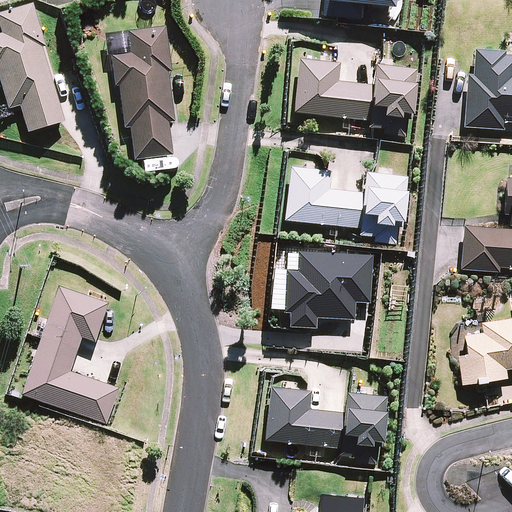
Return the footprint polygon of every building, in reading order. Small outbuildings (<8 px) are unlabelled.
[(358,22),(360,7),(391,11),(392,0),(321,0),(320,18),(358,22)] [(0,35),(0,98),(4,111),(19,106),(28,133),(65,122),(30,6),(0,15),(0,29),(2,35),(0,35)] [(109,58),(112,88),(118,88),(122,129),(129,129),(132,160),(170,156),(167,124),(172,123),(166,72),(169,72),(164,28),(124,33),(126,56),(109,58)] [(471,78),(465,78),(463,129),(502,131),(502,123),(511,123),(511,56),(502,56),(502,53),(473,52),(471,78)] [(336,83),(339,66),(298,61),(292,113),(369,122),(368,129),(381,130),(380,136),(406,139),(415,72),(374,66),(371,87),(336,83)] [(372,241),(396,244),(399,221),(402,222),(408,176),(364,170),(361,192),(328,188),(330,170),(291,165),(285,218),(359,227),(358,234),(372,236),(372,241)] [(511,178),(504,178),(502,216),(507,216),(507,229),(462,227),(459,273),(496,275),(497,270),(511,270),(511,178)] [(370,255),(300,251),(299,269),(289,268),(286,326),(312,327),(313,318),(352,320),(353,301),(368,302),(370,255)] [(61,282),(43,333),(22,392),(106,421),(118,387),(69,369),(82,333),(95,338),(108,299),(61,282)] [(464,356),(456,357),(460,386),(504,380),(503,371),(511,369),(511,320),(480,325),(481,333),(461,336),(464,356)] [(268,390),(264,442),(339,449),(338,457),(350,458),(350,461),(374,464),(376,444),(382,445),(387,398),(345,394),(343,415),(308,411),(309,394),(268,390)] [(316,511),(360,511),(362,501),(318,497),(316,511)]
